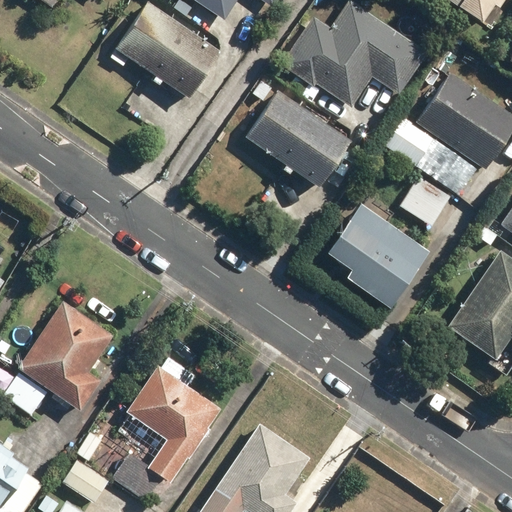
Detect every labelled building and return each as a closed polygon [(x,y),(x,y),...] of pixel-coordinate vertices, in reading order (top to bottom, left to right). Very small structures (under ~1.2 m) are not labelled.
[(57,0),(39,0),(52,8),(57,0)] [(192,0),(222,20),(235,0),(263,0),(270,5),(273,0),(192,0)] [(446,0),(480,23),(492,6),(498,10),(505,0),(446,0)] [(331,28),(316,18),(282,67),(314,88),(316,85),(351,109),(373,76),(399,94),(427,53),(350,1),(331,28)] [(219,51),(146,2),(114,49),(188,98),(219,51)] [(511,127),(511,114),(448,72),(414,123),(484,169),(511,127)] [(350,141),(276,92),(245,139),(319,188),(350,141)] [(458,174),(441,162),(431,176),(448,188),(458,174)] [(450,197),(419,176),(399,205),(431,227),(450,197)] [(428,252),(358,204),(324,252),(349,269),(343,277),(388,308),(428,252)] [(511,207),(500,225),(511,233),(511,207)] [(511,330),(511,258),(499,250),(446,326),(493,358),(511,330)] [(64,301),(17,367),(79,410),(100,381),(88,372),(113,336),(64,301)] [(128,452),(111,477),(144,500),(160,477),(170,483),(221,409),(157,365),(125,411),(166,439),(148,466),(128,452)] [(17,372),(2,395),(33,414),(48,392),(17,372)] [(258,423),(196,511),(239,511),(241,510),(244,511),(289,511),(297,502),(283,493),(308,457),(258,423)] [(105,440),(89,429),(76,451),(91,461),(105,440)] [(0,511),(23,511),(43,483),(26,472),(29,467),(11,456),(14,451),(0,441),(0,511)] [(76,459),(61,482),(94,502),(109,479),(76,459)] [(84,511),(66,499),(56,511),(84,511)]
